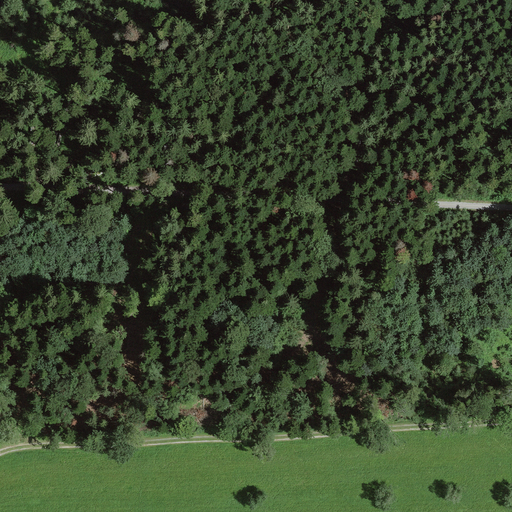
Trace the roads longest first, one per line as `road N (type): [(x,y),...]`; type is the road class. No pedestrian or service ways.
road 1 (track): [(511,420),(33,443),(0,452)]
road 2 (track): [(0,185),(511,209)]
